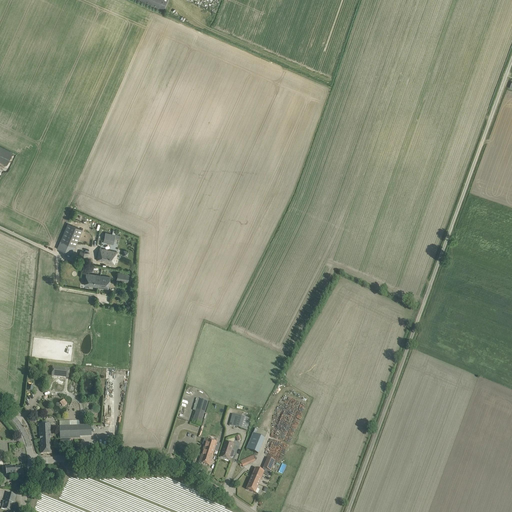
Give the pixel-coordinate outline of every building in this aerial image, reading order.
[(138,0),(162,11),(167,0),(138,0)] [(0,162),(6,165),(13,153),(0,146),(0,162)] [(82,230),(67,224),(57,249),(72,255),(82,230)] [(105,233),(103,242),(113,244),(114,238),(119,239),(120,236),(115,235),(114,235),(112,234),(105,233)] [(117,252),(100,248),(97,260),(103,261),(104,260),(107,261),(107,262),(115,264),(117,252)] [(78,257),(87,259),(88,253),(80,251),(78,257)] [(129,274),(118,272),(116,280),(128,282),(129,274)] [(86,273),(84,285),(98,287),(100,276),(86,273)] [(100,276),(98,287),(108,289),(110,277),(100,276)] [(69,370),(53,368),(52,376),(68,378),(69,370)] [(192,423),(200,425),(208,401),(199,399),(192,423)] [(247,430),(250,419),(232,414),(229,426),(247,430)] [(79,421),(59,421),(60,439),(70,439),(80,439),(80,437),(80,432),(91,432),(91,425),(79,426),(79,424),(79,421)] [(50,424),(39,425),(40,440),(51,439),(50,424)] [(253,433),(248,445),(260,450),(265,438),(264,438),(256,435),(253,433)] [(51,439),(40,440),(40,454),(52,454),(51,453),(51,439)] [(204,439),(202,445),(205,445),(203,451),(213,454),(214,451),(218,452),(220,444),(216,443),(207,440),(204,439)] [(233,444),(225,442),(220,457),(228,460),(229,457),(231,458),(232,457),(234,453),(231,452),(233,444)] [(200,463),(209,466),(213,454),(203,451),(201,456),(202,456),(200,463)] [(255,461),(253,456),(240,462),(243,467),(255,461)] [(268,458),(263,467),(270,470),(275,461),(268,458)] [(22,467),(5,469),(6,475),(23,474),(22,467)] [(246,489),(255,493),(264,472),(255,468),(246,489)] [(16,496),(7,494),(5,502),(3,501),(1,509),(2,509),(10,511),(12,504),(14,504),(16,496)]
